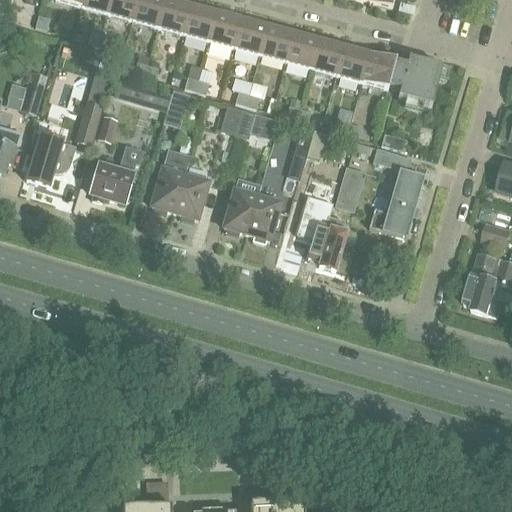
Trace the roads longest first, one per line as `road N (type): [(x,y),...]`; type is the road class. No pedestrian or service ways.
road 1 (primary): [(0,298),(511,446)]
road 2 (primary): [(511,404),(0,257)]
road 3 (residential): [(418,331),(0,210)]
road 4 (residential): [(418,331),(498,62)]
road 5 (residential): [(288,0),(418,36)]
